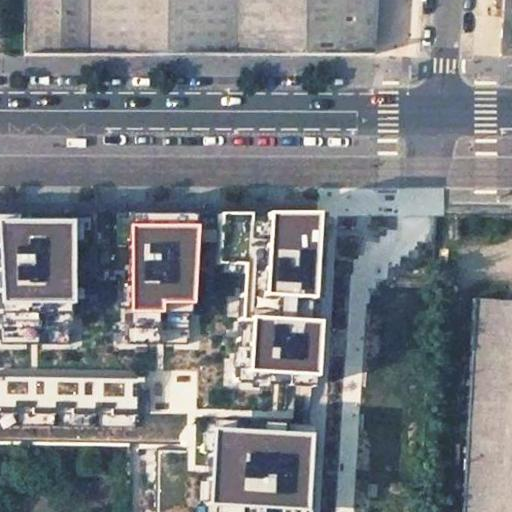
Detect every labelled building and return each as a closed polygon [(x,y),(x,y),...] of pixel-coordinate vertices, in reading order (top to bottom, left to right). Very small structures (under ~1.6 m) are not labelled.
[(23,0),(23,56),(63,56),(126,56),(199,56),(299,56),(370,56),(373,0),(23,0)] [(67,215),(0,215),(0,355),(66,356),(67,215)] [(177,355),(180,215),(90,215),(90,286),(116,283),(113,353),(177,355)] [(227,379),(312,382),(320,216),(210,215),(209,276),(230,277),(227,379)] [(511,511),(511,301),(472,300),(460,511),(511,511)] [(0,384),(0,419),(138,425),(138,386),(0,384)] [(306,511),(311,432),(210,427),(209,511),(306,511)] [(363,508),(395,508),(396,444),(364,443),(363,508)]
